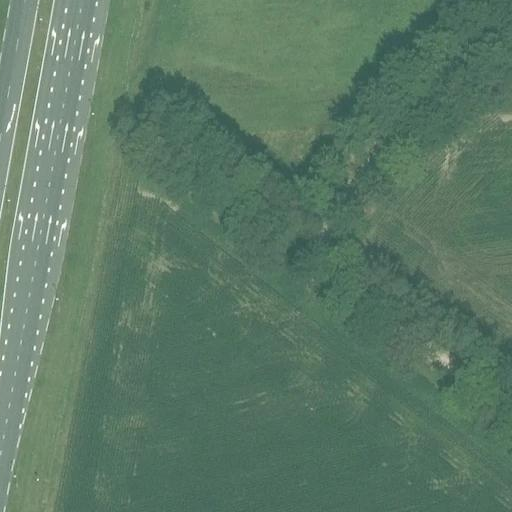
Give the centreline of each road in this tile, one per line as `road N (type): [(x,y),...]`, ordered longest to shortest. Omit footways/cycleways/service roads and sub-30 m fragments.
road 1 (unclassified): [(511,415),(335,281),(325,243),(355,184),(511,29)]
road 2 (primary): [(0,440),(80,0)]
road 3 (primary): [(25,0),(0,146)]
